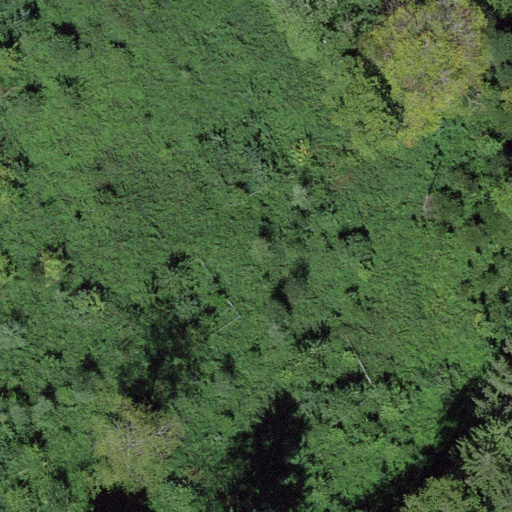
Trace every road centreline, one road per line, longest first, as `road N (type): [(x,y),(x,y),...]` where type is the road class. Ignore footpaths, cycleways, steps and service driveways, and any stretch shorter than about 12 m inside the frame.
road 1 (track): [(262,0),(474,468)]
road 2 (track): [(511,416),(429,511)]
